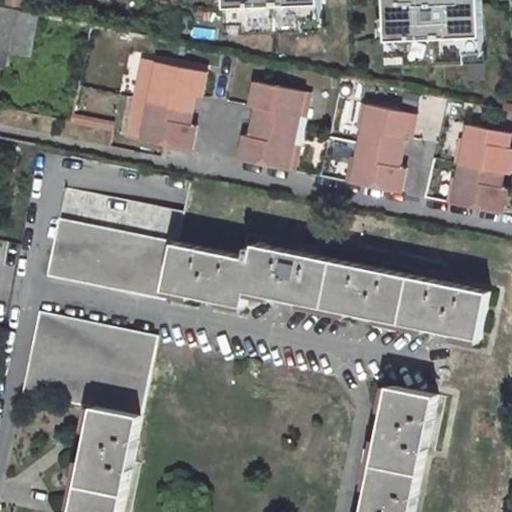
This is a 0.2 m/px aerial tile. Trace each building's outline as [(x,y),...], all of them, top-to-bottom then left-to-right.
[(227,0),(229,24),(247,23),(247,33),(306,31),(305,20),(323,20),(322,0),(227,0)] [(387,0),(390,56),(408,55),(409,66),(467,63),(467,53),(485,52),(482,0),(387,0)] [(0,66),(11,69),(14,53),(32,55),(39,16),(0,7),(0,66)] [(154,86),(151,101),(188,108),(191,93),(197,95),(204,96),(208,72),(154,61),(149,85),(154,86)] [(311,92),(257,81),(252,106),(258,107),(264,108),(262,123),(298,130),(301,116),(306,116),(311,92)] [(197,95),(191,93),(188,108),(194,109),(197,95)] [(188,108),(151,101),(148,115),(143,114),(139,139),(192,150),(197,125),(191,124),(185,123),(188,108)] [(399,150),(402,135),(408,137),(414,138),(419,113),(365,103),(360,127),(365,128),(362,143),(399,150)] [(264,108),(258,107),(255,122),(262,123),(264,108)] [(194,109),(188,108),(185,123),(191,124),(194,109)] [(71,134),(111,139),(113,121),(73,116),(71,134)] [(262,123),(255,122),(252,136),(259,138),(262,123)] [(298,130),(262,123),(259,138),(252,136),(247,135),(241,160),(296,171),(300,146),(295,145),(298,130)] [(463,137),(458,162),(463,163),(500,170),(506,172),(511,173),(511,170),(511,147),(504,146),(507,131),(471,124),(468,138),(463,137)] [(408,137),(402,135),(399,150),(405,151),(408,137)] [(399,150),(362,143),(359,157),(354,156),(349,181),(403,192),(408,167),(402,166),(396,165),(399,150)] [(405,151),(399,150),(396,165),(402,166),(405,151)] [(500,170),(463,163),(460,178),(455,177),(450,201),(504,212),(509,187),(503,186),(496,185),(500,170)] [(506,172),(500,170),(496,185),(503,186),(506,172)] [(62,218),(51,274),(166,299),(168,288),(246,304),(249,290),(483,338),(492,291),(260,244),(259,248),(250,247),(248,257),(62,218)] [(95,407),(75,511),(123,511),(159,335),(42,312),(25,392),(95,407)] [(393,385),(366,511),(414,511),(438,395),(393,385)]
